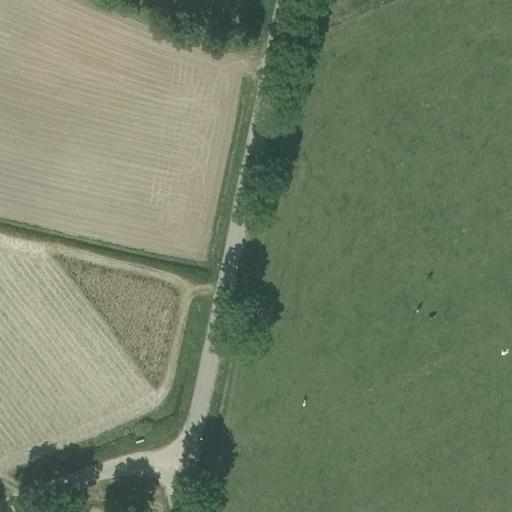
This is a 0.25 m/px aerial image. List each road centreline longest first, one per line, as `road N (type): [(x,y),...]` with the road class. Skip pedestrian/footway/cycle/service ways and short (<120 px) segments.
road 1 (unclassified): [(181,469),(283,0)]
road 2 (unclassified): [(0,511),(132,466),(181,469)]
